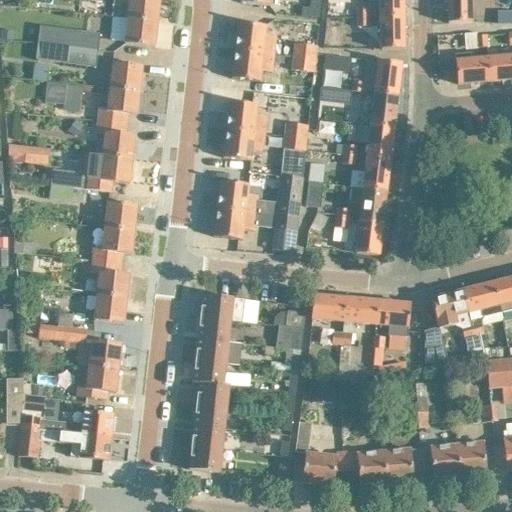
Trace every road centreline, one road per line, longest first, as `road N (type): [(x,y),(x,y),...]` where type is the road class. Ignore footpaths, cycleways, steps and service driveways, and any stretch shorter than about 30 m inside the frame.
road 1 (residential): [(174,261),(199,0)]
road 2 (residential): [(141,504),(163,295),(174,261)]
road 3 (residential): [(402,282),(174,261)]
road 4 (residential): [(420,106),(402,282)]
